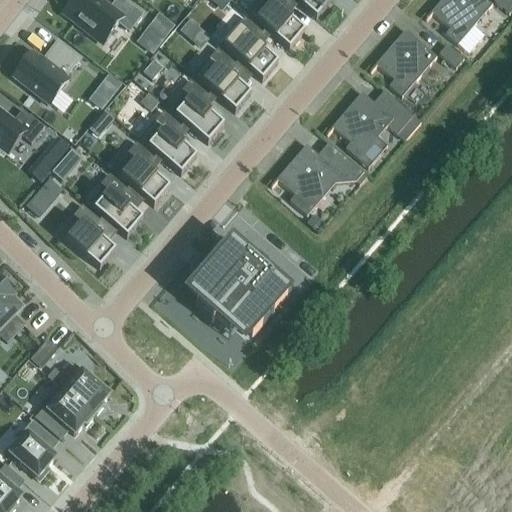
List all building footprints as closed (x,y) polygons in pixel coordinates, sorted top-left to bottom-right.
[(94,0),(75,0),(64,16),(103,46),(119,26),(128,34),(141,18),(118,1),(110,12),(94,0)] [(261,0),(247,18),(289,54),(298,43),(297,43),(304,35),(281,15),(289,6),(282,0),(261,0)] [(289,0),(315,22),(316,22),(325,12),(324,11),(331,3),(327,0),(289,0)] [(482,0),(444,0),(431,16),(432,17),(450,32),(444,38),(457,49),(492,8),(482,0)] [(511,4),(506,0),(497,0),(494,4),(509,18),(510,16),(508,15),(511,10),(511,4)] [(157,17),(146,30),(161,43),(172,29),(157,17)] [(236,30),(220,49),(261,85),(271,75),(270,74),(277,66),(254,46),(262,37),(244,21),(236,30)] [(405,34),(375,68),(393,84),(388,90),(401,101),(436,61),(405,34)] [(33,55),(13,81),(49,108),(69,82),(62,76),(76,58),(57,44),(47,58),(48,59),(44,64),(33,55)] [(446,48),(439,57),(455,72),(463,63),(446,48)] [(209,62),(193,80),(234,116),(244,106),(243,105),(250,97),(227,78),(235,68),(217,52),(209,62)] [(105,77),(96,88),(109,98),(118,87),(105,77)] [(184,97),(169,115),(207,148),(216,137),(223,129),(200,109),(208,100),(190,84),(181,94),(184,97)] [(160,103),(149,94),(141,104),(152,113),(160,103)] [(361,96),(331,131),(350,146),(345,152),(358,164),(377,141),(386,130),(392,124),(385,117),(378,111),(373,106),(361,96)] [(395,105),(385,117),(392,124),(386,130),(396,139),(413,120),(395,105)] [(0,115),(0,150),(8,157),(21,140),(31,147),(44,130),(22,113),(13,125),(0,115)] [(108,129),(113,123),(104,115),(99,121),(108,129)] [(163,115),(138,143),(180,179),(189,168),(196,160),(173,140),(181,131),(163,115)] [(413,120),(396,139),(404,145),(420,126),(413,120)] [(62,143),(45,162),(54,170),(71,150),(62,143)] [(131,159),(115,177),(153,210),(162,200),(162,199),(169,191),(146,172),(154,162),(139,149),(131,159)] [(306,149),(276,183),(294,199),(289,205),(302,216),(331,183),(337,176),(335,174),(317,159),(306,149)] [(337,176),(331,183),(335,187),(355,186),(363,177),(345,162),(338,171),(335,174),(337,176)] [(60,184),(68,175),(59,167),(51,176),(60,184)] [(103,191),(88,209),(126,242),(135,231),(142,223),(119,203),(127,193),(109,178),(100,188),(103,191)] [(42,192),(27,210),(38,219),(53,201),(42,192)] [(76,222),(61,240),(99,273),(108,262),(115,254),(92,234),(100,225),(81,209),(73,219),(76,222)] [(230,244),(192,287),(219,310),(217,312),(225,319),(226,317),(253,340),(291,297),(265,274),(266,273),(257,265),(256,266),(230,244)] [(3,292),(0,294),(0,339),(6,346),(24,329),(13,319),(20,312),(10,303),(12,301),(3,292)] [(47,345),(31,363),(41,371),(57,353),(47,345)] [(54,373),(46,381),(56,389),(56,388),(94,421),(103,411),(100,409),(109,398),(74,368),(63,380),(54,373)] [(0,372),(0,391),(10,381),(0,372)] [(43,412),(36,421),(60,442),(68,433),(74,439),(83,429),(85,431),(94,421),(56,388),(56,389),(39,408),(43,412)] [(24,433),(5,455),(39,485),(48,474),(46,472),(55,461),(49,455),(57,446),(32,425),(25,434),(24,433)] [(0,511),(15,511),(13,510),(22,500),(15,494),(23,485),(5,469),(0,474),(0,511)]
